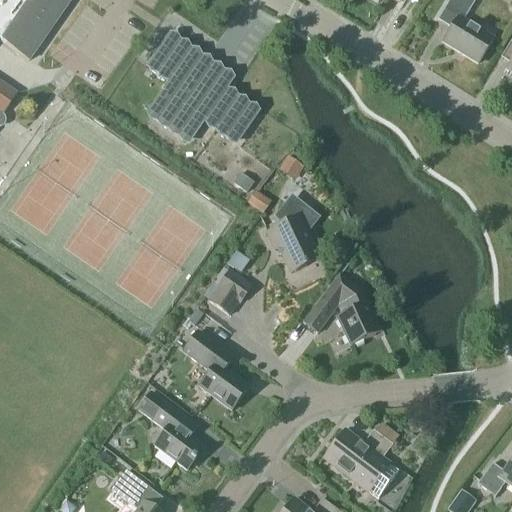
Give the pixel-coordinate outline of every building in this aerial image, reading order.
[(0,0),(0,44),(26,63),(70,0),(0,0)] [(477,66),(492,41),(462,23),(476,0),(450,0),(437,22),(451,30),(442,44),(477,66)] [(174,38),(151,72),(172,87),(150,120),(183,143),(198,121),(231,144),(254,110),(221,87),(229,77),(207,62),(174,38)] [(511,40),(499,62),(508,67),(502,76),(511,82),(511,40)] [(0,118),(15,97),(0,86),(0,118)] [(287,158),(277,172),(293,183),(303,169),(287,158)] [(254,193),(246,205),(262,216),(270,204),(254,193)] [(314,222),(292,204),(283,214),(276,221),(277,222),(279,220),(285,225),(269,233),(290,276),(305,268),(304,266),(316,260),(318,263),(319,262),(304,233),(314,222)] [(239,306),(251,289),(228,274),(207,303),(228,318),(237,305),(239,306)] [(378,331),(360,294),(338,278),(302,326),(316,336),(337,308),(340,317),(335,319),(349,349),(374,337),(373,334),(378,331)] [(231,413),(248,390),(223,372),(232,361),(196,335),(182,354),(209,375),(198,389),(231,413)] [(186,473),(203,450),(177,431),(185,421),(150,395),(137,412),(165,433),(153,449),(186,473)] [(380,462),(391,447),(372,433),(365,442),(368,445),(365,450),(343,433),(323,460),(377,501),(397,474),(380,462)] [(111,460),(102,453),(97,459),(107,466),(111,460)] [(511,490),(511,459),(502,473),(492,466),(477,486),(494,499),(504,485),(511,490)] [(153,511),(162,501),(125,473),(111,492),(136,511),(153,511)] [(460,492),(446,511),(458,511),(468,498),(460,492)] [(315,511),(305,511),(292,502),(284,511),(335,511),(321,501),(314,511),(315,511)] [(71,511),(71,506),(66,502),(59,511),(71,511)]
